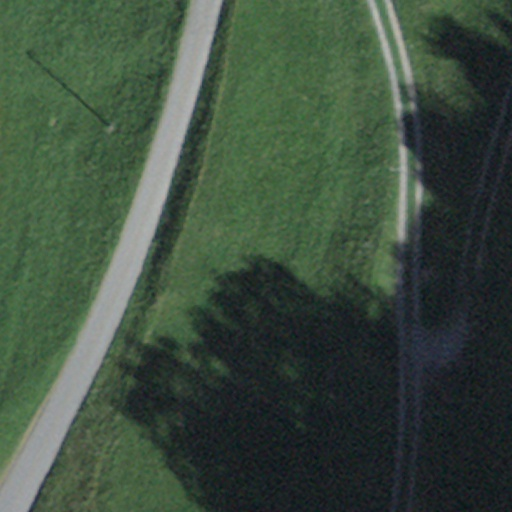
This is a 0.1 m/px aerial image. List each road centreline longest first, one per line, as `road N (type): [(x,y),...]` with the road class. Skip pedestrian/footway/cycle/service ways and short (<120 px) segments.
road 1 (unclassified): [(7,511),(87,359),(135,244),(209,0)]
road 2 (track): [(402,511),(416,377),(416,132),(384,0)]
